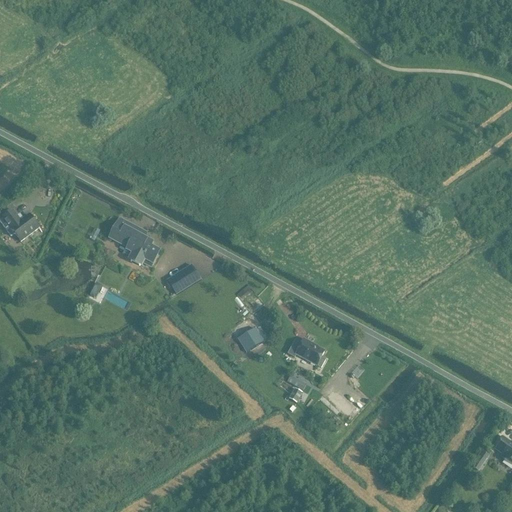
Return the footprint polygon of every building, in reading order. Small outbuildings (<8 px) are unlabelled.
[(13,212),(0,221),(0,223),(11,238),(14,236),(20,243),(39,229),(29,216),(23,221),(21,220),(20,221),(13,212)] [(134,239),(125,235),(130,226),(120,221),(110,239),(129,249),(126,254),(133,258),(131,262),(140,267),(142,263),(151,268),(159,252),(150,248),(152,243),(143,238),(146,234),(138,230),(134,239)] [(42,241),(38,236),(33,240),(37,245),(42,241)] [(192,266),(167,282),(176,296),(201,281),(192,266)] [(96,284),(93,290),(99,293),(102,287),(96,284)] [(244,335),(254,349),(265,342),(255,327),(244,335)] [(288,355),(294,358),(296,355),(317,367),(321,369),(326,360),(322,358),(325,353),(303,341),(301,346),(294,342),(288,355)] [(390,364),(393,361),(384,353),(381,357),(390,364)] [(291,376),(287,383),(293,386),(297,380),(291,376)] [(290,398),(289,400),(294,403),(297,404),(302,394),(295,390),(290,398)] [(337,396),(331,403),(347,417),(353,410),(337,396)] [(511,445),(503,439),(495,450),(505,457),(503,460),(511,465),(511,445)] [(479,473),(490,457),(482,452),(471,467),(479,473)]
